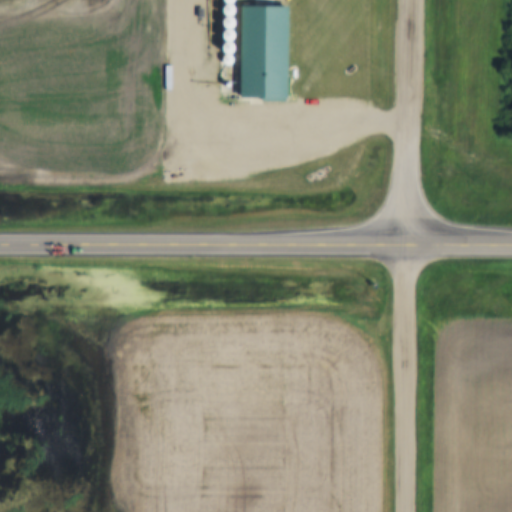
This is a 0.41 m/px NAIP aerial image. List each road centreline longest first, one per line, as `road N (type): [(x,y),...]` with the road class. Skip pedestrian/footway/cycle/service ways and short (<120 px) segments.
road 1 (primary): [(0,246),(511,248)]
road 2 (residential): [(405,511),(405,248)]
road 3 (tertiary): [(405,248),(409,0)]
